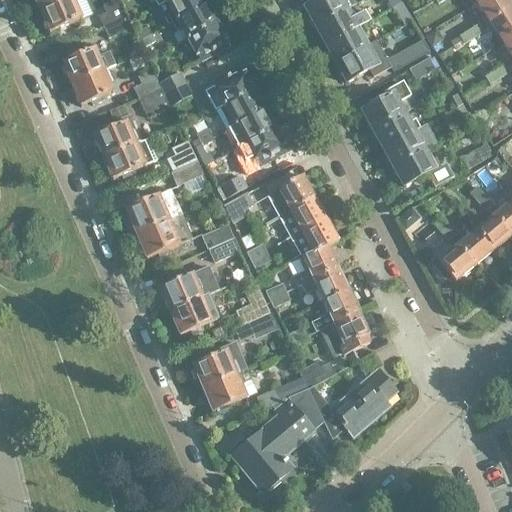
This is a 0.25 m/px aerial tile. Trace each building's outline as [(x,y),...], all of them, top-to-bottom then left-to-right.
[(36,0),(42,14),(72,0),(36,0)] [(74,0),(72,0),(42,14),(52,36),(84,22),(74,0)] [(153,0),(158,10),(168,4),(169,4),(176,0),(153,0)] [(202,0),(176,0),(169,4),(174,14),(164,20),(169,28),(173,26),(174,26),(207,8),(202,0)] [(324,0),(306,11),(316,30),(347,13),(357,7),(352,0),(324,0)] [(397,9),(400,8),(402,6),(398,0),(385,0),(377,5),(383,17),(397,9)] [(504,0),(485,0),(476,6),(484,17),(476,22),(478,26),(459,38),(461,43),(453,48),(456,52),(464,47),(485,34),(483,30),(489,26),(511,11),(504,0)] [(104,29),(124,20),(114,1),(102,7),(106,14),(98,19),(104,29)] [(207,8),(174,26),(178,34),(183,31),(190,42),(217,27),(207,8)] [(397,9),(383,17),(389,27),(403,20),(397,9)] [(511,11),(489,26),(502,46),(511,39),(511,11)] [(347,13),(316,30),(326,48),(363,28),(369,25),(364,16),(353,23),(347,13)] [(121,45),(133,39),(124,20),(104,29),(109,41),(118,37),(121,45)] [(217,27),(190,42),(184,45),(188,52),(193,49),(200,62),(228,46),(217,27)] [(145,50),(156,44),(148,28),(136,34),(145,50)] [(363,28),(326,48),(337,67),(368,50),(362,40),(368,37),(363,28)] [(433,32),(425,37),(437,59),(446,54),(433,32)] [(511,39),(502,46),(511,61),(511,66),(508,69),(505,65),(484,79),(487,84),(511,67),(511,39)] [(400,56),(407,68),(427,57),(421,45),(400,56)] [(64,64),(73,87),(106,73),(97,50),(64,64)] [(368,50),(337,67),(347,86),(384,66),(379,57),(373,60),(368,50)] [(415,83),(436,72),(429,60),(409,71),(415,83)] [(511,67),(487,84),(490,88),(511,73),(511,67)] [(141,86),(133,90),(138,101),(162,89),(161,85),(153,72),(138,79),(141,86)] [(106,73),(73,87),(83,109),(116,95),(106,73)] [(167,99),(188,87),(180,74),(161,85),(162,89),(167,99)] [(226,109),(227,109),(255,94),(244,74),(215,90),(222,102),(217,105),(221,112),(226,109)] [(388,99),(384,101),(385,102),(363,114),(374,133),(405,117),(404,116),(412,112),(407,102),(411,99),(404,86),(386,96),(388,99)] [(193,98),(188,87),(167,99),(172,109),(193,98)] [(459,91),(463,98),(471,94),(467,87),(459,91)] [(162,89),(138,101),(148,120),(172,109),(167,99),(162,89)] [(255,94),(227,109),(233,121),(228,124),(232,131),(265,113),(255,94)] [(469,118),(463,107),(444,117),(451,129),(469,118)] [(265,113),(232,131),(236,140),(241,137),(247,148),(276,132),(265,113)] [(97,131),(99,136),(95,137),(105,160),(138,146),(131,132),(135,130),(130,117),(97,131)] [(405,117),(374,133),(384,152),(420,132),(416,124),(410,127),(405,117)] [(202,148),(214,141),(208,130),(196,137),(202,148)] [(276,132),(247,148),(242,150),(247,159),(252,156),(258,167),(287,152),(276,132)] [(420,132),(384,152),(394,171),(425,154),(420,143),(425,140),(420,132)] [(149,141),(138,146),(105,160),(115,183),(159,164),(149,141)] [(206,157),(200,147),(195,150),(205,169),(214,164),(209,155),(206,157)] [(485,148),(478,152),(444,170),(450,182),(492,159),(485,148)] [(198,165),(198,164),(191,150),(167,160),(174,174),(171,175),(171,176),(198,165)] [(425,154),(394,171),(405,190),(441,170),(436,161),(431,164),(425,154)] [(198,165),(171,176),(177,189),(204,178),(198,165)] [(489,211),(495,219),(496,219),(511,238),(511,199),(508,195),(493,208),(479,190),(484,186),(479,180),(483,177),(488,184),(493,180),(486,169),(466,180),(474,191),(470,195),(486,214),(489,211)] [(226,202),(248,190),(241,177),(219,190),(226,202)] [(281,220),(315,201),(303,180),(269,198),(281,220)] [(128,212),(139,237),(172,223),(167,210),(174,207),(168,195),(128,212)] [(255,207),(248,195),(224,208),(233,227),(250,218),(247,212),(255,207)] [(293,241),(327,223),(315,201),(281,220),(293,241)] [(511,238),(496,219),(495,219),(477,234),(494,254),(511,239),(511,238)] [(172,223),(139,237),(149,261),(189,244),(184,232),(177,235),(172,223)] [(338,243),(327,223),(293,241),(303,260),(328,248),(338,243)] [(208,252),(235,241),(235,240),(234,241),(228,227),(201,239),(207,253),(208,252)] [(477,234),(458,249),(475,269),(494,254),(477,234)] [(214,266),(241,254),(235,241),(208,252),(214,266)] [(255,272),(272,264),(263,246),(246,255),(255,272)] [(339,271),(329,249),(328,248),(303,260),(304,261),(299,263),(304,274),(294,279),(299,290),(302,288),(339,271)] [(458,249),(440,264),(456,285),(475,269),(458,249)] [(349,293),(339,271),(302,288),(306,298),(314,294),(319,305),(323,303),(324,305),(349,293)] [(162,291),(172,315),(205,301),(200,289),(210,285),(205,272),(162,291)] [(270,303),(287,295),(283,286),(265,293),(270,303)] [(349,293),(324,305),(324,306),(320,308),(325,318),(310,325),(315,336),(328,330),(359,316),(349,293)] [(273,311),(291,303),(287,295),(270,303),(273,311)] [(205,301),(172,315),(182,339),(220,323),(214,309),(209,312),(205,301)] [(272,316),(271,316),(264,302),(238,314),(244,328),(247,326),(248,327),(272,317),(272,316)] [(359,316),(328,330),(331,337),(337,334),(339,337),(335,339),(340,349),(338,350),(342,359),(370,346),(367,339),(370,338),(359,316)] [(272,317),(248,327),(253,339),(277,329),(272,317)] [(227,355),(216,359),(214,354),(198,361),(200,366),(195,368),(205,391),(248,373),(236,345),(225,349),(227,355)] [(302,377),(302,379),(302,380),(308,393),(333,379),(336,377),(330,364),(302,377)] [(248,373),(205,391),(215,414),(248,400),(257,395),(248,373)] [(383,406),(395,395),(378,375),(331,416),(353,441),(388,411),(383,406)] [(333,379),(308,393),(316,409),(317,409),(342,395),(333,379)] [(262,412),(271,408),(308,393),(302,380),(256,399),(262,412)] [(313,436),(312,435),(324,425),(317,409),(316,409),(308,393),(271,408),(280,418),(232,460),(263,497),(292,472),(283,461),(313,436)] [(511,428),(503,432),(511,453),(511,428)]
